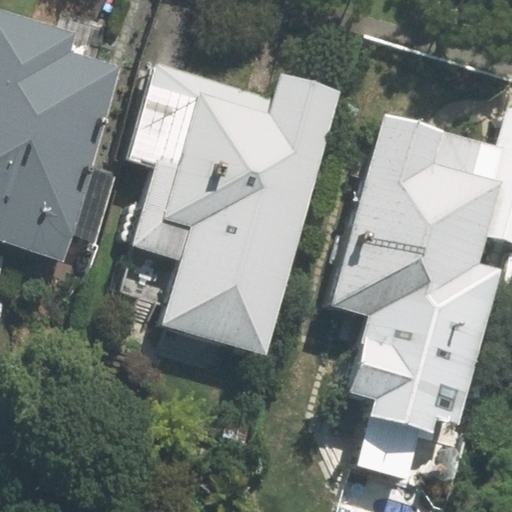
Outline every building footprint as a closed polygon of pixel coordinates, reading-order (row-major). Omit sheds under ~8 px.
[(70,238),(95,245),(116,173),(91,166),(122,62),(71,47),(76,28),(0,6),(0,238),(64,258),(70,238)] [(139,74),(112,167),(122,168),(105,229),(147,241),(143,258),(190,270),(174,329),(218,342),(230,299),(247,302),(250,288),(270,292),(325,98),(266,81),(258,107),(139,74)] [(362,114),(307,309),(438,346),(493,150),(362,114)] [(511,332),(505,359),(511,360),(499,400),(511,403),(511,332)] [(418,371),(396,452),(433,463),(456,380),(418,371)]
